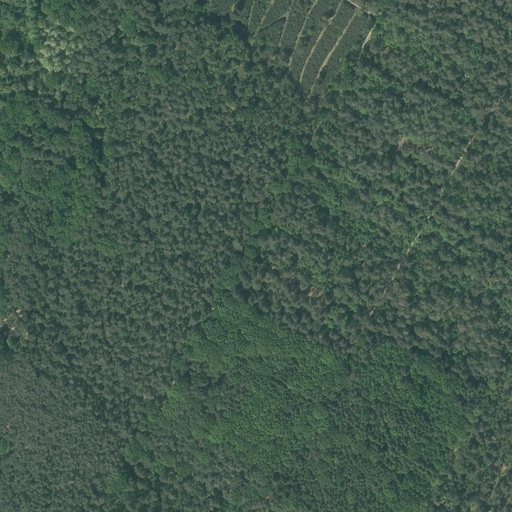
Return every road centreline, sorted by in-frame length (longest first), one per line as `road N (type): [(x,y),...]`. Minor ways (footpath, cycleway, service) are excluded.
road 1 (track): [(256,511),(511,79)]
road 2 (track): [(143,433),(306,146)]
road 3 (track): [(511,261),(306,146)]
road 4 (track): [(511,349),(419,511)]
road 5 (track): [(306,146),(378,19)]
road 6 (track): [(140,439),(262,511)]
road 7 (track): [(402,0),(511,57)]
